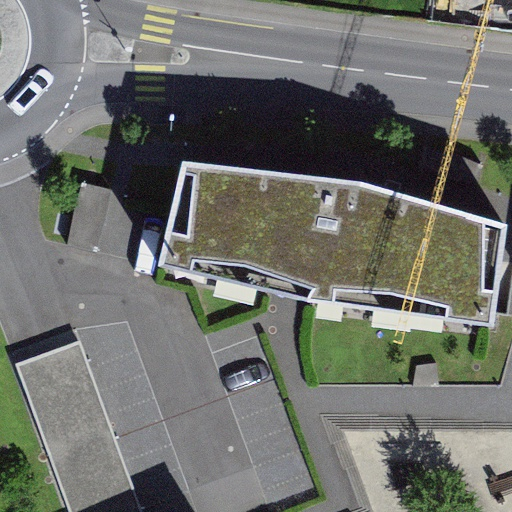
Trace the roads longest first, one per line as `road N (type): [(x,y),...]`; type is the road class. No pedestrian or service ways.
road 1 (secondary): [(511,90),(65,42)]
road 2 (secondary): [(0,137),(44,105),(65,42)]
